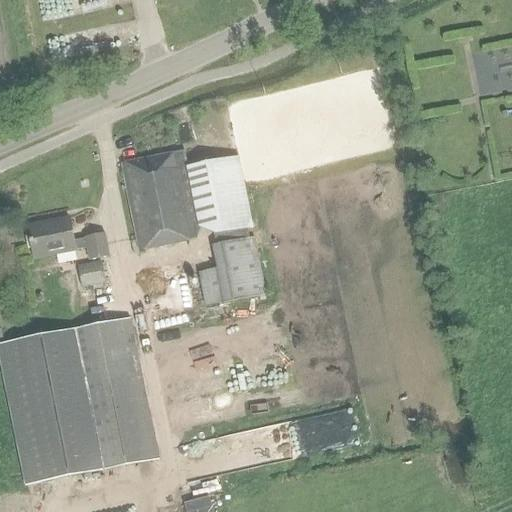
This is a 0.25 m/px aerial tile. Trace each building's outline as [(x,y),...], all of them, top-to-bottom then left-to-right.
[(511,46),(474,52),(479,93),(511,89),(511,46)] [(186,152),(123,165),(140,252),(197,241),(201,230),(214,235),(214,237),(215,237),(217,247),(215,248),(220,270),(200,274),(206,309),(266,296),(255,239),(250,240),(248,230),(253,229),(239,158),(189,168),(186,152)] [(430,161),(417,164),(420,176),(433,173),(430,161)] [(69,219),(28,227),(35,260),(87,250),(90,261),(109,257),(104,235),(84,239),(84,241),(73,243),(69,219)] [(101,266),(77,271),(81,290),(105,285),(101,266)] [(0,346),(0,350),(27,486),(159,460),(130,321),(0,346)] [(212,511),(209,498),(184,505),(186,511),(212,511)]
